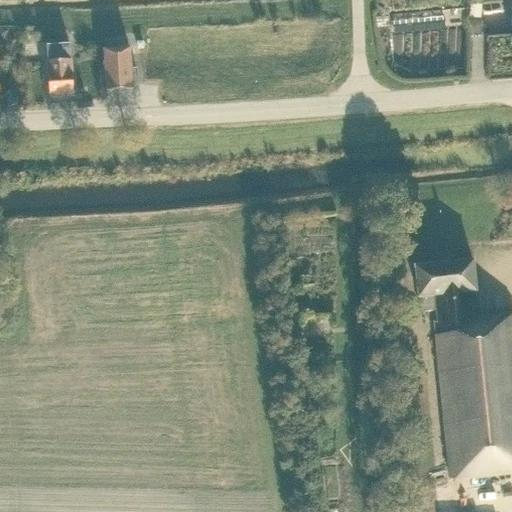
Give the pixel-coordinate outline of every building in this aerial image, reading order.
[(481,19),(481,6),(469,6),(469,18),(481,19)] [(105,42),(103,43),(103,52),(105,52),(116,51),(116,42),(105,42)] [(48,96),(71,94),(68,45),(46,46),(48,96)] [(103,52),(106,92),(131,90),(129,50),(127,50),(116,51),(105,52),(103,52)] [(469,293),(475,293),(472,262),(414,268),(417,299),(420,299),(422,312),(435,310),(436,323),(433,324),(449,481),(511,473),(511,314),(471,320),(469,293)] [(419,369),(418,357),(402,359),(403,371),(419,369)]
